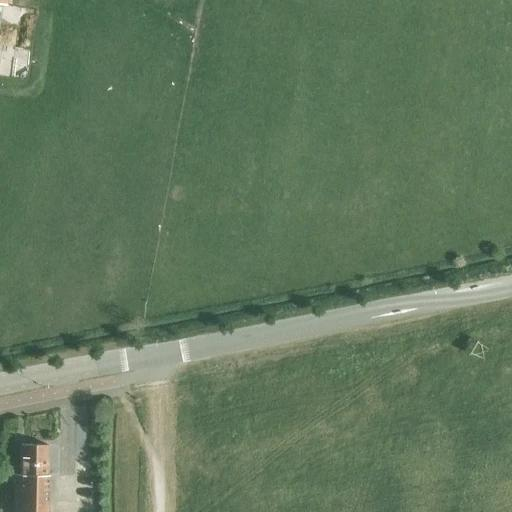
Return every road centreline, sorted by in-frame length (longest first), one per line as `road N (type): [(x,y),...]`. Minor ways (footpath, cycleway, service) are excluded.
road 1 (residential): [(159,356),(511,284)]
road 2 (unclassified): [(0,386),(159,356)]
